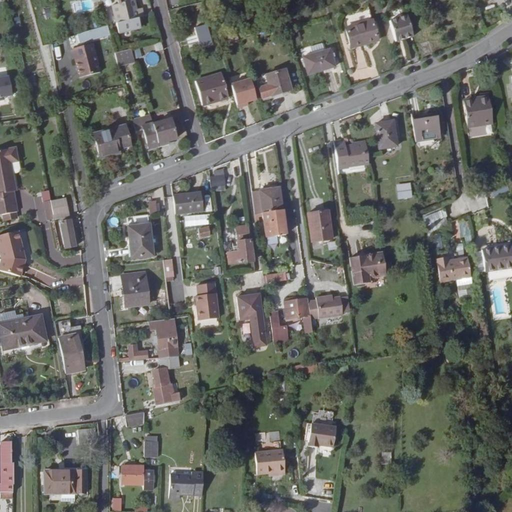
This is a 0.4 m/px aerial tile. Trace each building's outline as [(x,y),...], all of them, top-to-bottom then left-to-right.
[(136,18),(142,17),(140,9),(134,11),(131,0),(118,0),(118,1),(117,2),(117,4),(112,6),(117,23),(136,18)] [(183,7),(167,11),(170,21),(186,17),(183,7)] [(136,18),(117,23),(119,33),(139,28),(136,18)] [(412,39),(406,19),(389,24),(395,44),(412,39)] [(344,30),(350,48),(376,41),(371,23),(344,30)] [(107,26),(88,30),(90,37),(109,32),(107,26)] [(207,46),(210,46),(211,27),(199,26),(199,38),(207,38),(207,46)] [(79,76),(98,71),(92,45),(76,50),(77,57),(74,58),(79,76)] [(134,50),(137,58),(144,56),(141,48),(134,50)] [(330,49),(303,57),(308,75),(335,67),(330,49)] [(115,54),(118,66),(134,62),(130,50),(115,54)] [(283,70),(264,75),(267,83),(256,86),(260,97),(269,93),(270,95),(290,89),(283,70)] [(267,83),(264,75),(254,78),(256,86),(267,83)] [(0,78),(0,98),(3,98),(11,96),(8,77),(0,78)] [(221,77),(196,84),(203,108),(228,100),(221,77)] [(238,108),(260,101),(253,78),(231,84),(238,108)] [(478,103),(464,105),(467,127),(493,123),(488,96),(477,98),(478,103)] [(411,118),(414,142),(439,138),(436,114),(411,118)] [(156,144),(165,141),(176,138),(171,119),(151,125),(156,144)] [(151,150),(158,148),(156,144),(151,125),(150,122),(144,125),(151,150)] [(379,151),(396,148),(393,123),(375,125),(379,151)] [(128,146),(123,126),(92,135),(99,159),(116,154),(115,150),(128,146)] [(343,141),(333,143),(337,171),(348,170),(347,167),(368,164),(366,153),(364,143),(350,145),(351,148),(345,148),(343,141)] [(16,191),(11,170),(10,170),(9,166),(11,166),(10,163),(18,161),(15,148),(0,150),(0,215),(17,212),(13,192),(16,191)] [(212,170),(212,187),(226,187),(226,170),(212,170)] [(411,183),(396,185),(398,200),(413,198),(411,183)] [(260,211),(261,214),(281,211),(278,189),(257,191),(259,205),(260,211)] [(43,201),(51,200),(50,191),(42,193),(43,201)] [(250,192),(252,206),(259,205),(257,191),(250,192)] [(200,192),(171,196),(174,214),(202,211),(200,192)] [(67,197),(55,199),(56,201),(57,206),(68,204),(67,197)] [(51,202),(50,200),(44,202),(47,221),(54,219),(52,209),(51,202)] [(58,208),(60,216),(70,214),(68,204),(57,206),(58,208)] [(60,216),(58,208),(52,209),(54,219),(61,218),(60,216)] [(281,211),(261,214),(264,239),(284,236),(281,211)] [(428,215),(431,229),(449,224),(445,211),(428,215)] [(307,216),(312,244),(331,241),(327,213),(307,216)] [(61,222),(67,247),(75,245),(71,220),(61,222)] [(460,236),(470,235),(469,221),(459,222),(460,236)] [(67,247),(61,222),(59,223),(64,249),(68,248),(67,247)] [(232,229),(233,240),(249,238),(248,237),(252,237),(251,231),(248,232),(247,225),(237,227),(237,229),(232,229)] [(126,229),(131,258),(152,255),(148,226),(126,229)] [(198,239),(208,236),(207,227),(196,230),(198,239)] [(25,260),(17,232),(0,236),(0,257),(0,259),(1,260),(0,262),(0,271),(20,277),(25,260)] [(284,236),(264,239),(266,247),(285,244),(284,236)] [(228,268),(251,264),(248,243),(235,244),(236,255),(226,256),(228,268)] [(511,246),(479,252),(482,272),(511,266),(511,246)] [(368,277),(385,274),(382,253),(349,257),(353,284),(364,283),(363,278),(368,277)] [(438,283),(469,278),(466,259),(447,263),(446,258),(435,260),(438,283)] [(170,260),(162,261),(164,279),(172,278),(170,260)] [(121,278),(126,309),(148,305),(144,274),(121,278)] [(262,279),(264,285),(277,283),(276,276),(262,279)] [(214,284),(196,287),(198,297),(195,297),(198,322),(218,319),(214,284)] [(258,296),(236,299),(239,323),(249,321),(252,350),(265,348),(258,296)] [(326,300),(326,297),(315,299),(318,319),(342,316),(339,298),(331,299),(326,300)] [(304,334),(312,333),(307,300),(283,303),(286,321),(302,318),(304,334)] [(23,319),(22,315),(15,316),(15,312),(6,313),(8,323),(23,319)] [(288,325),(278,325),(278,312),(271,313),(273,342),(289,341),(288,325)] [(46,341),(40,316),(23,319),(8,323),(0,324),(0,335),(3,350),(46,341)] [(83,370),(77,338),(83,337),(80,326),(70,327),(69,319),(54,322),(64,374),(83,370)] [(177,358),(172,321),(170,321),(148,323),(150,332),(156,331),(157,339),(153,339),(153,345),(157,344),(158,351),(159,359),(175,358),(177,358)] [(129,347),(130,361),(148,360),(148,353),(137,353),(136,346),(129,347)] [(153,389),(157,408),(164,406),(180,403),(177,392),(173,393),(171,384),(165,385),(164,378),(167,377),(166,369),(176,367),(175,358),(159,359),(161,370),(153,372),(156,388),(153,389)] [(301,369),(303,375),(317,372),(317,366),(301,369)] [(141,413),(123,417),(126,429),(144,426),(141,413)] [(310,424),(307,445),(317,447),(317,446),(317,444),(325,445),(328,426),(310,424)] [(328,426),(325,445),(332,446),(335,427),(328,426)] [(501,437),(511,434),(511,428),(508,429),(507,427),(500,428),(501,437)] [(257,432),(257,440),(279,441),(279,433),(257,432)] [(13,484),(13,463),(11,464),(10,442),(0,442),(0,448),(0,462),(0,474),(0,499),(12,499),(12,484),(13,484)] [(157,443),(145,443),(145,458),(157,458),(157,443)] [(268,475),(284,474),(282,452),(254,454),(256,476),(268,475)] [(144,486),(144,468),(123,467),(123,486),(144,486)] [(85,494),(85,470),(44,471),(44,495),(75,494),(85,494)] [(203,498),(205,474),(191,473),(191,476),(169,474),(168,500),(180,500),(180,496),(203,498)] [(116,509),(116,511),(123,511),(123,500),(116,500),(115,500),(116,509)]
